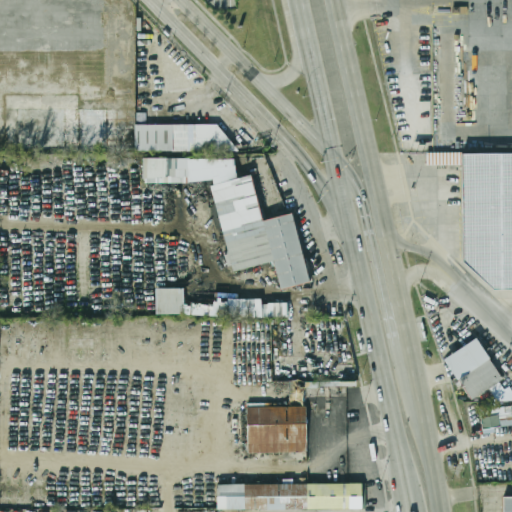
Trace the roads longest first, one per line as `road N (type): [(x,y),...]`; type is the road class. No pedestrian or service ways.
road 1 (primary): [(416,372),(334,0)]
road 2 (secondary): [(151,0),(316,172),(365,288)]
road 3 (primary): [(365,288),(412,511)]
road 4 (secondary): [(337,160),(183,0)]
road 5 (primary): [(393,332),(365,209),(337,160)]
road 6 (primary): [(308,31),(337,160)]
road 7 (primary): [(337,160),(365,288)]
